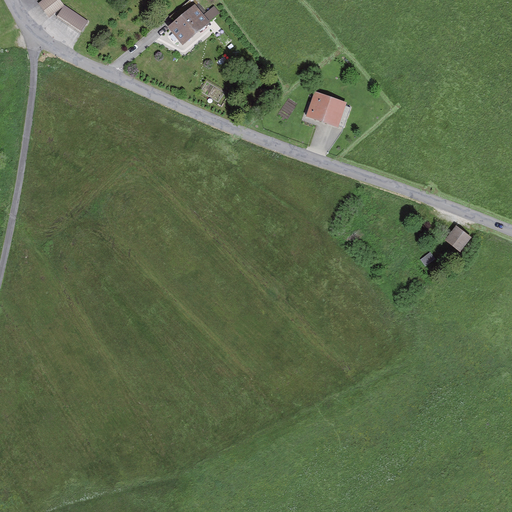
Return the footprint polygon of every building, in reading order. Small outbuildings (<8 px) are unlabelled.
[(55,11),(58,9),(51,0),(42,0),(38,4),(47,17),(55,11)] [(206,24),(192,4),(163,26),(177,45),(206,24)] [(63,6),(56,15),(79,31),(86,22),(63,6)] [(312,95),(303,118),(334,130),(343,106),(312,95)] [(472,235),(456,223),(444,239),(461,251),(472,235)]
